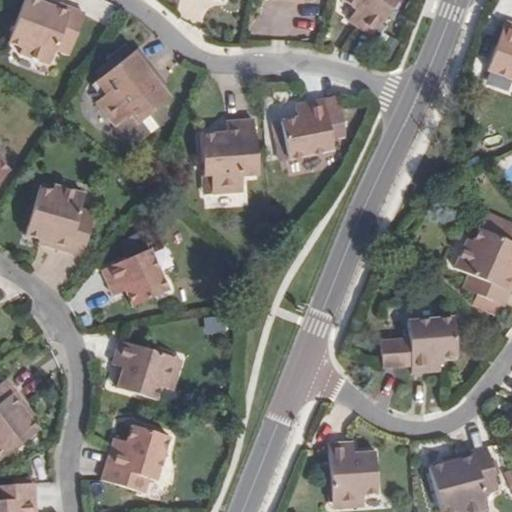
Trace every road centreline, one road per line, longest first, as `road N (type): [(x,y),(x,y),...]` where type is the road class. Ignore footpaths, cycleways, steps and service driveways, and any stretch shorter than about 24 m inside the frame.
road 1 (residential): [(414,102),(304,64),(213,64),(125,0)]
road 2 (tertiary): [(414,102),(300,368)]
road 3 (residential): [(72,511),(78,369),(70,335),(43,293),(0,265)]
road 4 (residential): [(300,368),(386,424),(424,430),(464,413),(511,351)]
road 5 (tertiary): [(300,368),(242,511)]
